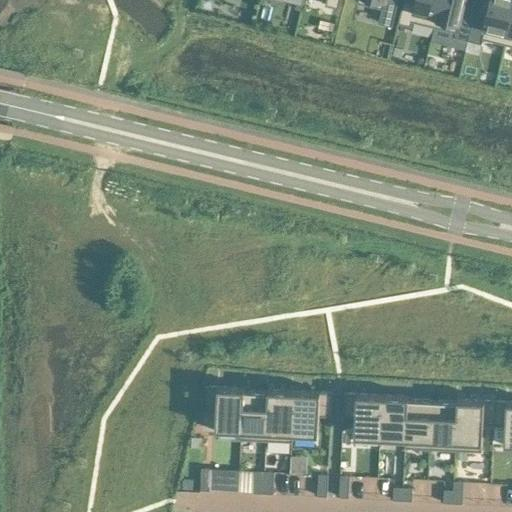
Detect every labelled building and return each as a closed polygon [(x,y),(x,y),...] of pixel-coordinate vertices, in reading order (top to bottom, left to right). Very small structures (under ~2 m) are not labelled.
[(357,0),(357,2),(382,8),(379,22),(392,25),(398,0),(357,0)] [(411,0),(403,0),(398,22),(411,26),(413,21),(434,26),(440,0),(416,0),(416,1),(411,0)] [(468,40),(474,15),(462,12),(465,0),(440,0),(434,26),(456,32),(455,36),(468,40)] [(483,38),(505,43),(511,12),(511,0),(490,0),(486,18),(474,15),(468,40),(482,43),(483,38)] [(244,389),(245,389),(245,387),(206,385),(204,409),(216,410),(216,427),(241,429),(242,429),(244,389)] [(292,431),(294,390),(268,388),(268,391),(269,391),(267,440),(293,441),(293,431),(292,431)] [(242,429),(241,429),(240,438),(267,440),(269,391),(268,391),(245,389),(244,389),(242,429)] [(292,431),(293,431),(318,433),(319,415),(331,415),(332,392),(294,390),(292,431)] [(345,392),(342,439),(355,440),(356,434),(381,436),(383,394),(345,392)] [(408,398),(409,398),(409,395),(383,394),(381,436),(405,437),(406,437),(408,398)] [(431,448),(433,399),(409,398),(408,398),(406,437),(405,437),(404,447),(431,448)] [(458,400),(456,449),(482,451),(483,423),(494,424),(495,400),(457,398),(457,400),(458,400)] [(458,400),(457,400),(433,399),(431,448),(456,449),(458,400)] [(511,400),(495,400),(494,424),(505,424),(504,442),(511,442),(511,400)] [(294,471),(310,471),(310,454),(294,455),(294,471)] [(200,489),(210,490),(211,468),(202,467),(200,489)] [(254,492),(264,493),(265,470),(255,470),(254,492)] [(265,470),(264,493),(273,493),(274,471),(265,470)] [(318,495),(327,496),(328,474),(319,473),(318,495)] [(339,497),(349,497),(350,475),(340,474),(339,497)] [(454,480),(453,489),(453,502),(463,503),(464,481),(454,480)] [(393,499),(403,500),(403,487),(394,486),(393,499)] [(413,487),(403,487),(403,500),(412,500),(413,487)] [(453,502),(453,489),(444,489),(443,502),(453,502)]
